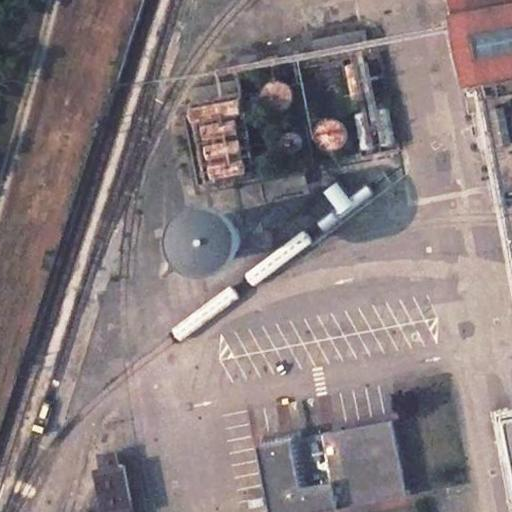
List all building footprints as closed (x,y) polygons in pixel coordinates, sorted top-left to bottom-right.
[(511,0),(457,0),(472,82),(493,78),(497,96),(511,93),(511,0)] [(359,24),(309,35),(311,48),(364,37),(359,24)] [(380,45),(186,82),(204,176),(398,140),(380,45)] [(259,62),(274,58),(272,49),(257,51),(259,62)] [(282,182),(300,178),(298,165),(279,168),(282,182)] [(207,254),(215,253),(218,252),(225,247),(229,241),(231,238),(232,230),(232,226),(230,219),(225,213),(219,208),(215,207),(207,206),(200,207),(196,209),(190,214),(186,220),(184,228),(185,235),(186,239),(190,246),(196,251),(199,252),(207,254)] [(399,414),(264,440),(277,511),(300,511),(413,490),(399,414)] [(101,467),(97,468),(104,511),(132,511),(124,463),(119,464),(115,447),(98,450),(101,467)]
